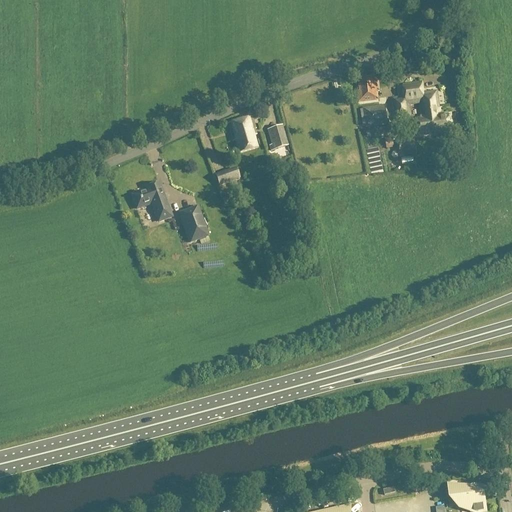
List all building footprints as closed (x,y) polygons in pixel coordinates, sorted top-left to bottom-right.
[(358,104),(376,102),(374,91),(378,91),(376,77),(359,79),(360,92),(357,92),(358,104)] [(418,136),(450,132),(448,121),(450,121),(449,117),(448,117),(447,115),(440,116),(437,92),(422,94),(421,84),(402,87),(404,101),(398,102),(397,99),(393,100),(397,123),(408,121),(405,103),(418,102),(420,119),(416,120),(418,136)] [(384,106),(362,109),(364,129),(387,126),(384,106)] [(252,118),(227,126),(232,143),(235,142),(238,155),(257,149),(253,137),(256,136),(254,131),(255,130),(252,118)] [(281,127),(266,131),(272,152),(287,147),(281,127)] [(404,153),(409,152),(409,155),(415,154),(414,141),(408,141),(408,144),(403,145),(402,142),(396,143),(398,156),(404,155),(404,153)] [(389,151),(397,149),(395,143),(387,145),(389,151)] [(219,186),(230,182),(238,179),(235,170),(216,177),(219,186)] [(159,185),(147,189),(145,189),(146,192),(131,197),(136,211),(151,205),(158,223),(171,218),(159,185)] [(197,209),(184,213),(179,216),(183,227),(189,244),(207,238),(197,209)] [(470,509),(470,511),(485,511),(483,496),(475,497),(474,490),(475,490),(464,488),(447,486),(447,487),(448,486),(450,500),(458,499),(459,510),(470,509)]
